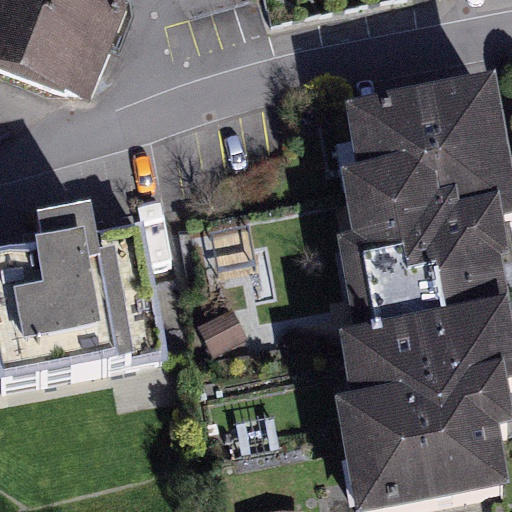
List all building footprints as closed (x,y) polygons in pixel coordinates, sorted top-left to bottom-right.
[(39,13),(46,0),(0,0),(0,101),(6,104),(39,13)] [(83,132),(116,41),(39,13),(6,104),(83,132)] [(357,364),(499,335),(511,332),(511,329),(495,246),(511,242),(511,211),(491,109),(346,139),(358,196),(339,199),(352,262),(336,265),(357,364)] [(34,284),(0,290),(0,413),(168,379),(142,250),(85,262),(82,246),(28,257),(34,284)] [(346,511),(504,511),(494,461),(509,458),(500,416),(511,414),(511,396),(499,335),(357,364),(336,368),(347,425),(330,428),(346,511)]
